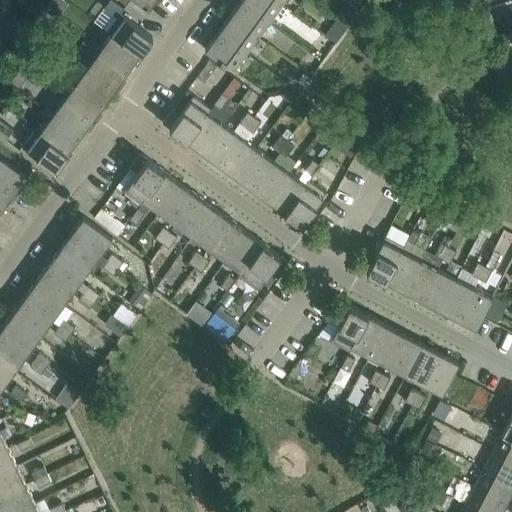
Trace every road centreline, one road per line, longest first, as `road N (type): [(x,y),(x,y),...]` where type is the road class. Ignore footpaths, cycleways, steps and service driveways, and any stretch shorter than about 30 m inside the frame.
road 1 (residential): [(511,367),(326,262),(118,116)]
road 2 (residential): [(0,277),(118,116)]
road 3 (residential): [(118,116),(202,0)]
